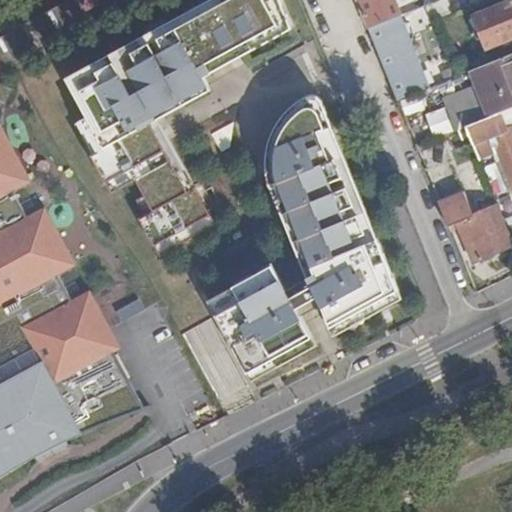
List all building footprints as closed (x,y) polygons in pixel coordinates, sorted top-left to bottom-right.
[(77,29),(130,0),(71,0),(65,4),(77,29)] [(122,51),(69,80),(90,118),(107,150),(94,157),(108,184),(132,171),(138,182),(146,197),(155,212),(146,217),(140,220),(156,248),(175,237),(212,217),(197,189),(190,193),(159,136),(166,132),(160,121),(153,108),(207,79),(295,30),(282,0),(215,0),(174,23),(176,26),(124,54),(122,51)] [(383,24),(403,16),(396,0),(359,0),(371,29),(383,24)] [(511,39),(511,2),(477,17),(490,49),(511,39)] [(0,71),(66,35),(54,10),(17,30),(0,39),(0,71)] [(174,23),(122,51),(124,54),(176,26),(174,23)] [(405,80),(383,24),(371,29),(400,101),(416,95),(409,78),(405,80)] [(511,55),(473,71),(491,119),(501,115),(511,110),(511,55)] [(207,79),(153,108),(160,121),(214,92),(207,79)] [(15,90),(0,82),(0,103),(7,106),(15,90)] [(333,330),(402,294),(382,246),(374,249),(372,244),(366,229),(339,162),(341,162),(332,140),(339,138),(325,105),(324,103),(323,101),(322,100),(320,99),(319,98),(317,98),(316,98),(315,97),(313,98),(311,98),(310,98),(301,103),(292,109),(284,117),(283,118),(278,126),(273,136),(270,147),(269,158),(270,169),(272,179),(275,187),(283,184),(311,258),(303,261),(307,271),(311,280),(313,285),(310,287),(311,291),(294,300),(289,291),(276,266),(262,274),(236,287),(244,302),(219,316),(250,374),(315,340),(304,318),(325,307),(327,312),(333,330)] [(511,130),(508,132),(501,115),(491,119),(468,128),(475,145),(482,161),(501,153),(511,181),(511,130)] [(107,150),(90,118),(77,125),(94,157),(107,150)] [(0,477),(148,409),(116,352),(123,349),(91,291),(73,301),(60,276),(71,269),(78,266),(46,208),(29,217),(14,191),(33,181),(1,124),(0,124),(0,378),(3,383),(0,384),(0,477)] [(230,126),(214,131),(220,151),(236,145),(230,126)] [(468,128),(450,135),(458,152),(475,145),(468,128)] [(339,138),(332,140),(341,162),(339,162),(366,229),(374,226),(339,138)] [(275,187),(303,261),(311,258),(283,184),(275,187)] [(441,200),(450,224),(460,220),(477,262),(511,249),(511,236),(500,208),(476,217),(465,191),(441,200)] [(236,287),(211,301),(219,316),(244,302),(236,287)] [(141,299),(118,312),(124,322),(147,310),(141,299)]
